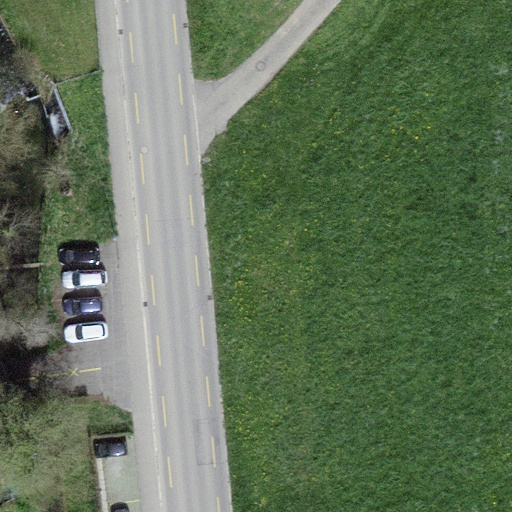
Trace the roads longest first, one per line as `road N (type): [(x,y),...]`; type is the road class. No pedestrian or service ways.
road 1 (unclassified): [(199,511),(157,115)]
road 2 (unclassified): [(157,115),(227,100),(318,0)]
